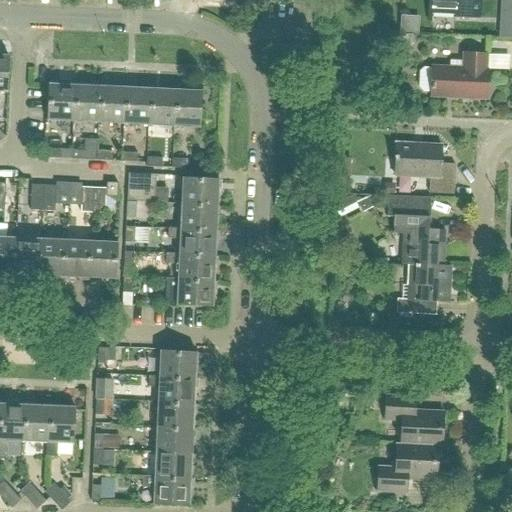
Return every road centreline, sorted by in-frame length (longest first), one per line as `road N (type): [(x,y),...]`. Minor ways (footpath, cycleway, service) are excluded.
road 1 (unclassified): [(175,24),(231,47),(252,73),(264,113),(252,338)]
road 2 (residential): [(511,133),(497,134),(489,154),(480,350)]
road 3 (residential): [(252,338),(480,350)]
road 4 (unclassified): [(252,338),(243,511)]
road 5 (residential): [(480,350),(472,511)]
road 6 (unclassified): [(24,17),(175,24)]
road 7 (residential): [(16,167),(24,17)]
road 8 (residential): [(116,334),(252,338)]
